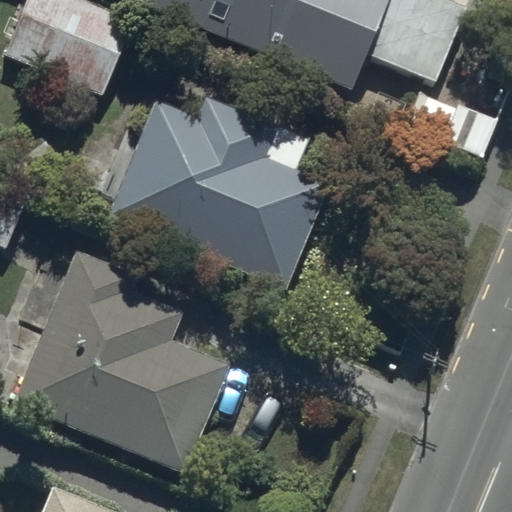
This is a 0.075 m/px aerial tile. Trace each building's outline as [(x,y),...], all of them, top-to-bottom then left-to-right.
[(83,0),(21,0),(0,47),(0,52),(100,95),(131,20),(83,0)] [(138,0),(346,87),(361,49),(435,80),(467,4),(457,0),(138,0)] [(190,111),(149,94),(103,213),(282,286),(327,176),(296,163),(308,133),(199,89),(190,111)] [(466,108),(417,92),(403,130),(454,146),(466,108)] [(0,186),(0,246),(2,247),(23,196),(0,186)] [(132,267),(70,244),(10,397),(183,464),(224,359),(166,336),(178,306),(125,285),(132,267)] [(110,511),(114,505),(48,477),(33,511),(110,511)]
